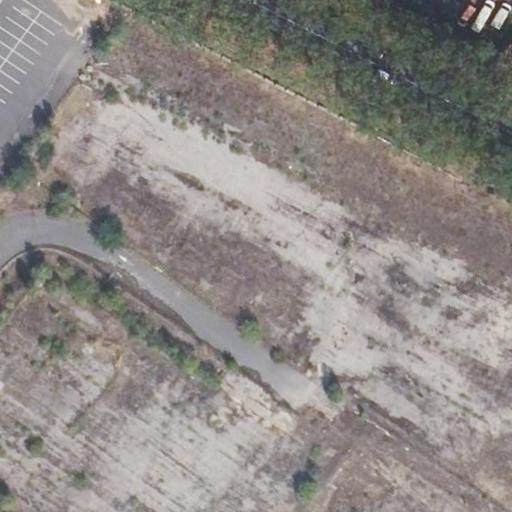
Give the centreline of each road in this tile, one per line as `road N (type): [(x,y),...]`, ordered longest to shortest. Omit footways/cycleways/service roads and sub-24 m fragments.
road 1 (unknown): [(0,259),(38,244),(108,265),(303,399)]
road 2 (unclassified): [(244,0),(504,131)]
